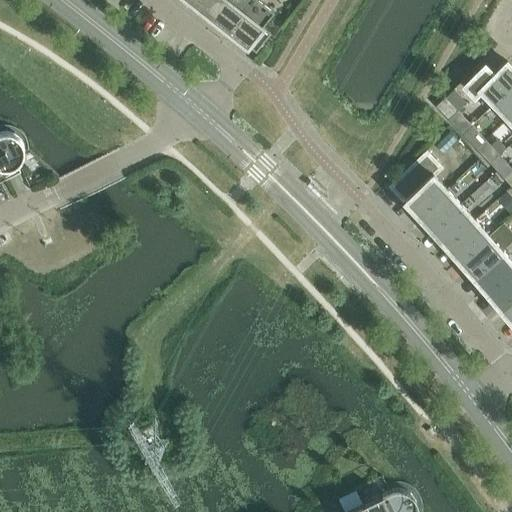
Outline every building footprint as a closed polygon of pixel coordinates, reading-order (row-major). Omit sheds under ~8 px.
[(197,0),(195,3),(212,17),(224,0),(197,0)] [(224,0),(212,17),(229,30),(252,0),(224,0)] [(254,0),(252,0),(229,30),(256,52),(270,33),(261,26),(271,13),(254,0)] [(485,65),(464,86),(465,86),(474,95),(479,89),(480,90),(494,104),(511,86),(511,67),(508,63),(508,62),(507,61),(507,62),(506,62),(493,75),(485,66),(486,66),(485,65)] [(511,86),(494,104),(508,119),(511,114),(511,86)] [(472,125),(445,97),(436,106),(463,133),(472,125)] [(472,125),(463,133),(477,148),(485,140),(472,125)] [(0,167),(5,176),(18,170),(15,164),(16,164),(18,162),(20,160),(21,159),(22,157),(23,155),(24,153),(24,150),(24,149),(24,147),(24,145),(23,143),(23,142),(21,139),(21,137),(19,135),(16,133),(15,132),(14,132),(11,131),(9,130),(6,130),(3,130),(1,130),(0,130),(0,167)] [(485,140),(477,148),(490,163),(499,155),(485,140)] [(405,201),(406,200),(419,214),(418,215),(447,189),(433,174),(434,174),(433,173),(440,167),(427,154),(428,153),(427,152),(391,186),(392,187),(393,187),(405,199),(404,200),(405,201)] [(511,168),(499,155),(490,163),(504,177),(511,170),(511,168)] [(447,189),(418,215),(419,216),(420,215),(432,229),(432,230),(461,204),(447,189)] [(507,190),(498,199),(511,215),(511,214),(511,195),(511,196),(507,190)] [(461,204),(432,230),(433,231),(433,230),(446,244),(446,245),(475,220),(461,204)] [(475,220),(446,245),(446,246),(447,245),(460,260),(459,260),(460,261),(489,235),(475,220)] [(489,235),(460,261),(461,261),(473,275),(473,276),(502,251),(489,235)] [(511,261),(502,251),(473,276),(473,277),(474,276),(486,290),(486,291),(486,292),(511,269),(511,261)] [(511,269),(486,292),(487,292),(500,306),(499,307),(511,296),(511,269)] [(511,296),(499,307),(500,308),(501,307),(511,320),(511,322),(511,296)] [(389,490),(363,503),(367,511),(416,511),(417,510),(417,506),(416,502),(415,499),(413,495),(410,493),(407,490),(404,489),(400,488),(396,488),(393,489),(389,490)] [(367,511),(363,503),(362,503),(344,511),(367,511)]
